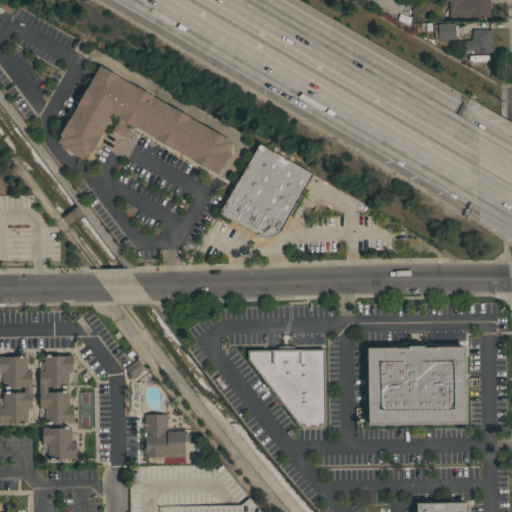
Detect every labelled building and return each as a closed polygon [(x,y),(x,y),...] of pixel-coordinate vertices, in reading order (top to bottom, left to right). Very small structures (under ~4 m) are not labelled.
[(488,0),(489,17),(448,17),(448,1),(442,1),(442,0),(488,0)] [(454,22),(454,25),(456,25),(457,35),(454,36),(454,39),(444,39),(444,40),(441,41),(441,39),(437,40),(437,38),(433,38),(433,31),(431,31),(431,25),(436,24),(436,23),(454,22)] [(489,29),(490,53),(481,53),(481,60),(470,60),(469,51),(464,51),(464,40),(471,40),(471,29),(489,29)] [(232,142),(228,150),(230,151),(216,174),(123,120),(121,124),(131,130),(127,138),(111,129),(118,117),(112,114),(85,161),(63,148),(64,146),(57,142),(60,135),(59,135),(99,65),(232,142)] [(218,213),(258,143),(312,174),(279,230),(275,234),(270,236),(265,237),(258,236),(218,213)] [(366,348),(407,347),(407,345),(424,345),(424,347),(465,346),(466,423),(367,425),(366,348)] [(319,425),(319,428),(302,428),(302,425),(298,425),(246,359),(246,350),(323,348),(324,425),(319,425)] [(67,422),(67,421),(60,421),(60,423),(53,423),(53,422),(44,422),(44,408),(39,408),(38,370),(43,370),(43,356),(52,356),(52,354),(59,354),(59,356),(66,356),(66,355),(72,355),(72,371),(67,371),(67,385),(59,385),(59,388),(52,388),(52,386),(47,386),(47,392),(52,392),(52,390),(59,390),(59,392),(68,392),(68,406),(73,406),(73,422),(67,422)] [(0,356),(3,356),(3,357),(10,357),(10,355),(17,355),(17,357),(26,356),(26,371),(31,370),(32,408),(27,408),(27,422),(18,422),(18,424),(11,424),(11,422),(4,422),(4,423),(0,423),(0,407),(3,407),(2,393),(11,393),(11,391),(18,390),(18,393),(24,392),(24,386),(18,386),(18,388),(11,388),(11,386),(2,387),(2,372),(0,372),(0,356)] [(132,378),(125,368),(135,360),(142,370),(132,378)] [(167,419),(167,431),(183,430),(183,433),(187,433),(187,440),(184,440),(184,456),(183,456),(183,463),(163,463),(162,457),(142,457),(142,448),(136,449),(136,441),(144,441),(143,419),(167,419)] [(48,427),(48,428),(54,428),(54,426),(62,426),(62,427),(71,427),(71,442),(76,442),(76,458),(70,458),(70,457),(63,457),(63,459),(56,459),(56,458),(50,458),(50,460),(46,460),(47,444),(42,444),(42,427),(48,427)] [(128,511),(127,466),(221,464),(262,511),(128,511)] [(0,511),(0,499),(13,499),(13,510),(22,510),(22,511),(0,511)]
